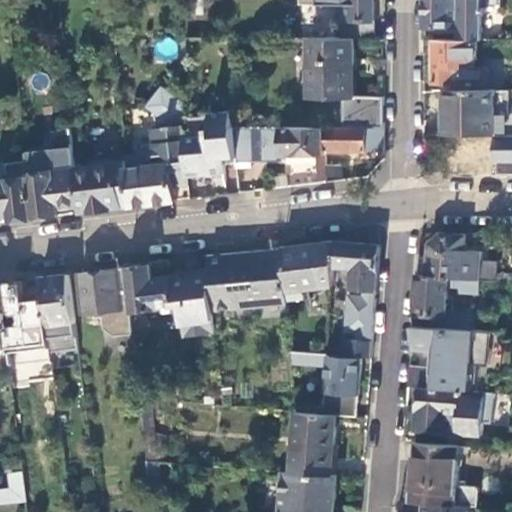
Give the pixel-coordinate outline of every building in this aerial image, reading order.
[(204,0),(187,0),(188,12),(205,12),(204,0)] [(300,0),(301,4),(342,4),(342,38),(356,38),(377,38),(376,0),(300,0)] [(479,40),(483,40),(483,0),(482,0),(426,0),(426,29),(461,30),(461,40),(479,40)] [(356,38),(342,38),(312,38),(311,96),(355,95),(356,38)] [(478,67),(479,40),(461,40),(426,39),(426,54),(435,54),(435,83),(446,83),(488,83),(488,67),(478,67)] [(138,155),(127,156),(127,160),(132,206),(176,201),(175,186),(191,185),(191,176),(188,138),(185,104),(163,86),(148,106),(159,115),(160,128),(153,129),(155,143),(144,143),(138,155)] [(511,119),(497,119),(496,90),(488,90),(446,90),(446,136),(511,136),(511,119)] [(213,136),(188,138),(191,176),(226,173),(224,159),(239,158),(236,126),(236,110),(213,111),(214,129),(212,129),(213,136)] [(385,127),(385,114),(361,114),(361,126),(385,127)] [(236,126),(239,158),(239,162),(285,161),(285,154),(327,155),(326,152),(326,126),(236,126)] [(385,127),(361,126),(326,126),(326,152),(384,152),(385,127)] [(132,206),(127,160),(77,166),(81,206),(81,212),(132,206)] [(81,206),(77,166),(30,172),(31,175),(36,218),(61,215),(60,208),(81,206)] [(13,221),(36,218),(31,175),(0,178),(0,216),(12,215),(13,221)] [(420,255),(419,273),(480,278),(497,279),(499,262),(482,260),(482,254),(465,252),(466,238),(472,238),(472,232),(466,232),(466,235),(442,233),(432,242),(431,257),(420,255)] [(337,239),(284,246),(284,249),(288,290),(333,285),(335,266),(337,239)] [(367,298),(352,297),(350,328),(360,328),(360,338),(348,337),(347,354),(373,356),(382,243),(337,239),(335,266),(355,267),(354,287),(368,288),(367,298)] [(284,249),(209,255),(210,269),(214,308),(289,301),(288,290),(284,249)] [(177,304),(174,273),(155,275),(153,262),(128,265),(133,310),(177,304)] [(135,328),(133,310),(128,265),(81,271),(86,312),(104,309),(106,323),(118,330),(135,328)] [(215,319),(214,308),(210,269),(174,273),(177,304),(183,303),(184,322),(215,319)] [(42,276),(52,350),(80,347),(70,272),(42,276)] [(480,278),(419,273),(415,325),(474,329),(475,312),(449,310),(449,308),(450,293),(450,286),(462,287),(462,291),(479,292),(480,278)] [(9,346),(10,356),(52,350),(42,276),(0,281),(9,346)] [(0,347),(9,346),(0,281),(0,347)] [(489,365),(492,330),(474,329),(415,325),(414,347),(433,348),(431,367),(412,366),(411,385),(473,390),(474,364),(489,365)] [(330,353),(293,350),(294,363),(308,364),(329,366),(325,413),(338,414),(358,416),(363,357),(330,355),(330,353)] [(294,363),(296,382),(307,381),(307,375),(308,364),(294,363)] [(153,399),(172,400),(173,388),(154,387),(154,382),(141,384),(142,397),(153,399)] [(223,404),(233,405),(231,383),(221,383),(223,404)] [(485,390),(473,390),(411,385),(409,404),(419,405),(417,429),(482,434),(485,390)] [(158,462),(153,399),(142,397),(149,461),(158,462)] [(325,413),(298,411),(293,472),(333,474),(338,414),(325,413)] [(458,485),(462,444),(417,441),(413,501),(420,502),(474,506),(479,506),(480,491),(480,489),(479,488),(476,486),(458,485)] [(160,462),(158,462),(149,461),(151,489),(162,488),(160,462)] [(0,502),(28,500),(25,471),(12,472),(13,488),(0,489),(0,502)] [(333,474),(293,472),(285,471),(280,511),(336,511),(339,475),(333,474)] [(472,511),(474,506),(420,502),(419,511),(472,511)]
